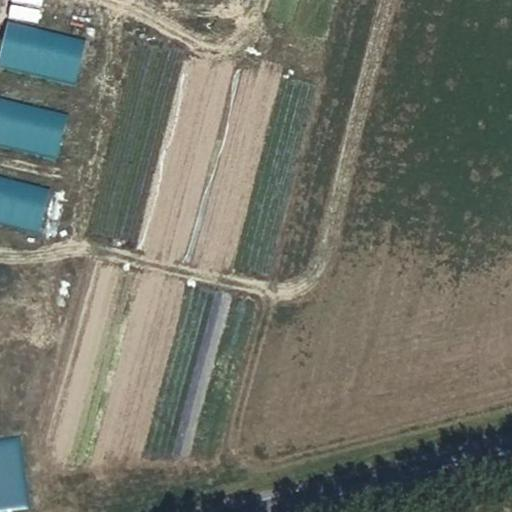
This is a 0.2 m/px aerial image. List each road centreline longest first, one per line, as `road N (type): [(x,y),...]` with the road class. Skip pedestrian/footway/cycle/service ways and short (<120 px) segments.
road 1 (tertiary): [(274,511),(511,452)]
road 2 (track): [(117,0),(236,40),(247,0)]
